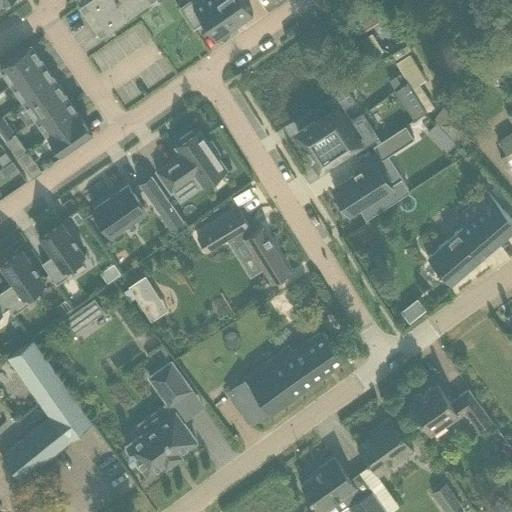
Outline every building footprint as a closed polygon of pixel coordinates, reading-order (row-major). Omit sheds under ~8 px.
[(79,0),(99,27),(138,0),(79,0)] [(234,25),(218,0),(185,0),(179,4),(194,26),(203,20),(215,38),(234,25)] [(218,0),(234,25),(252,13),(243,0),(218,0)] [(371,34),(360,41),(371,58),(382,51),(371,34)] [(0,66),(12,83),(42,62),(43,61),(30,43),(0,64),(0,66)] [(416,49),(397,59),(420,105),(433,98),(425,84),(432,81),(416,49)] [(24,101),(55,79),(43,61),(42,62),(12,83),(24,101)] [(396,75),(389,79),(395,89),(402,84),(396,75)] [(36,118),(64,98),(67,96),(55,79),(24,101),(36,118)] [(345,84),(312,106),(319,118),(297,132),(304,142),(302,144),(307,150),(352,120),(344,107),(355,100),(348,89),(348,88),(345,84)] [(48,135),(79,113),(67,96),(64,98),(36,118),(48,135)] [(505,152),(499,156),(511,174),(511,108),(507,112),(511,123),(511,127),(497,139),(505,152)] [(363,112),(352,120),(307,150),(311,156),(312,155),(319,166),(341,152),(345,157),(379,136),(363,112)] [(60,153),(92,131),(79,113),(48,135),(60,153)] [(15,133),(2,115),(0,116),(0,132),(5,139),(15,133)] [(436,122),(426,131),(435,141),(445,132),(436,122)] [(404,123),(373,144),(382,158),(413,137),(404,123)] [(180,153),(156,170),(170,191),(195,174),(202,184),(226,167),(217,154),(219,152),(210,140),(208,141),(198,128),(193,132),(191,129),(178,138),(180,141),(175,145),(180,153)] [(27,150),(19,138),(9,145),(17,157),(27,150)] [(34,160),(27,150),(17,157),(24,167),(34,160)] [(12,160),(0,168),(0,169),(4,175),(16,167),(12,160)] [(361,169),(355,172),(354,170),(353,171),(354,173),(333,186),(344,203),(349,210),(350,212),(358,207),(365,218),(409,190),(401,177),(389,184),(373,160),(361,168),(360,166),(359,167),(361,169)] [(151,173),(138,182),(159,212),(172,203),(151,173)] [(128,185),(93,209),(110,233),(145,209),(128,185)] [(456,213),(464,223),(427,255),(451,283),(511,230),(511,218),(485,188),(456,213)] [(239,209),(197,235),(206,250),(231,234),(235,240),(243,235),(263,267),(272,281),(290,270),(261,225),(252,230),(248,223),(249,223),(239,209)] [(85,253),(61,219),(38,235),(52,255),(41,262),(56,283),(68,274),(64,268),(85,253)] [(0,264),(12,282),(0,290),(0,293),(13,313),(29,302),(24,296),(45,281),(21,247),(0,261),(0,264)] [(280,297),(269,303),(276,314),(286,307),(280,297)] [(94,299),(80,309),(90,322),(103,312),(94,299)] [(243,378),(227,390),(252,424),(341,359),(342,358),(331,342),(321,329),(293,349),(290,344),(243,378)] [(49,416),(1,455),(20,478),(91,420),(28,340),(3,360),(49,416)] [(148,375),(168,403),(190,387),(170,359),(148,375)] [(409,402),(421,418),(430,431),(444,422),(445,424),(464,411),(477,429),(491,418),(469,387),(451,401),(437,382),(409,402)] [(141,466),(146,473),(164,460),(166,463),(180,453),(178,450),(195,438),(174,409),(163,417),(165,419),(146,433),(144,430),(125,444),(129,449),(127,451),(139,467),(141,466)] [(357,446),(369,462),(378,474),(413,449),(402,434),(402,432),(390,416),(377,426),(379,429),(357,446)] [(313,474),(300,484),(320,511),(333,511),(346,503),(351,511),(387,511),(388,511),(372,488),(362,495),(334,455),(312,472),(313,474)] [(433,492),(447,511),(460,502),(446,483),(433,492)]
